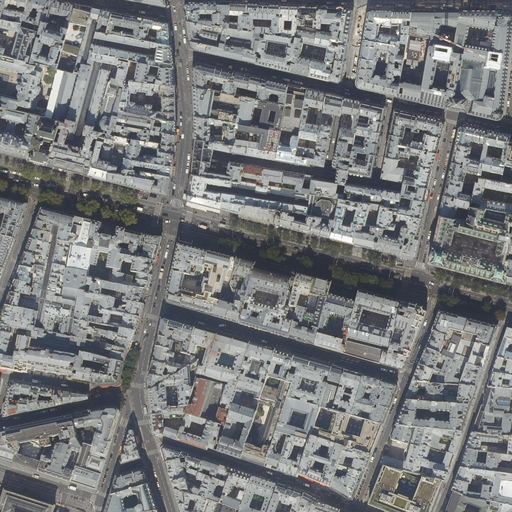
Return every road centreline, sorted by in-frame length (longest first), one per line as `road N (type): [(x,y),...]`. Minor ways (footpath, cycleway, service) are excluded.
road 1 (residential): [(453,115),(180,52)]
road 2 (residential): [(154,307),(406,378)]
road 3 (primary): [(416,283),(173,220)]
road 4 (residential): [(356,510),(147,436)]
road 5 (residential): [(437,511),(509,307)]
road 6 (residential): [(416,283),(453,115)]
road 7 (tertiary): [(173,220),(186,124),(180,52)]
road 8 (residential): [(511,2),(361,1)]
road 9 (residential): [(406,378),(356,510)]
road 10 (residential): [(0,423),(138,394)]
road 11 (primary): [(173,220),(39,187)]
